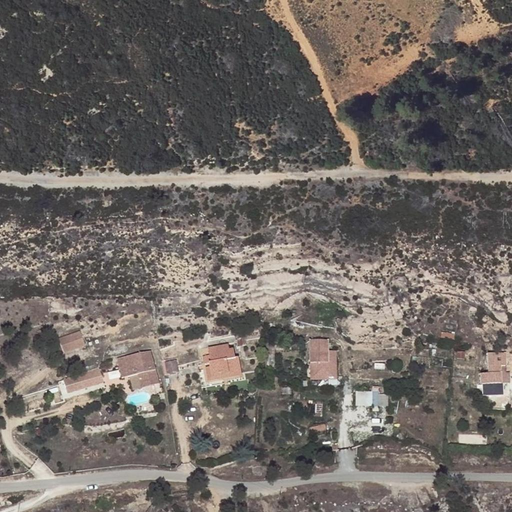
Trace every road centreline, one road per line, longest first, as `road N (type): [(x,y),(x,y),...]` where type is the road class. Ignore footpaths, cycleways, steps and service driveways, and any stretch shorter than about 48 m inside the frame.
road 1 (track): [(0,247),(151,223),(231,240),(305,208),(511,195)]
road 2 (unclassified): [(511,478),(346,475),(245,486),(143,475),(0,487)]
road 3 (track): [(0,172),(183,176),(381,159),(511,169)]
road 4 (track): [(211,0),(269,13),(381,159)]
